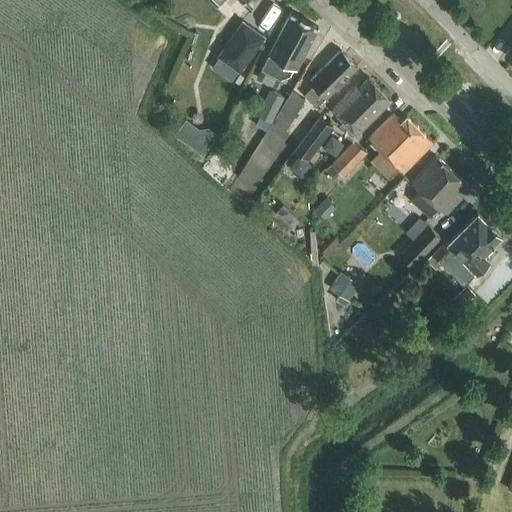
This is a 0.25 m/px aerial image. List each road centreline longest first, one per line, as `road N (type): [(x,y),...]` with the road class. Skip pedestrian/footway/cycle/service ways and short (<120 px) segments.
road 1 (tertiary): [(511,171),(340,0)]
road 2 (residential): [(421,0),(511,89)]
